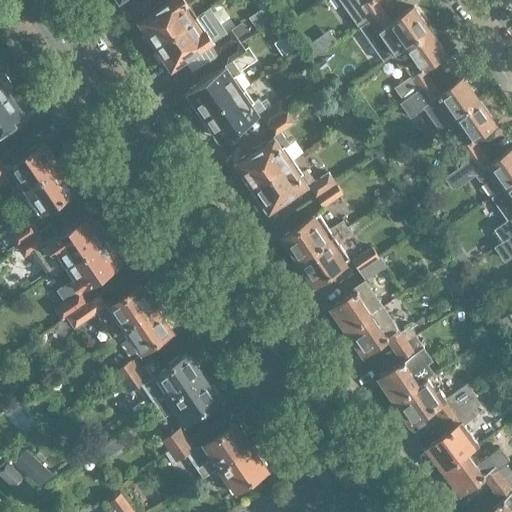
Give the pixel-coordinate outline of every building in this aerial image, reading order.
[(154,41),(154,44),(194,16),(184,1),(185,0),(161,0),(141,14),(141,17),(139,19),(144,26),(142,31),(149,40),(154,41)] [(339,0),(357,25),(361,22),(380,9),(374,0),(339,0)] [(380,9),(361,22),(367,31),(375,26),(385,39),(386,39),(395,51),(428,28),(412,5),(389,21),(380,9)] [(197,14),(194,16),(154,44),(156,44),(157,45),(155,48),(162,59),(167,59),(171,66),(173,64),(175,66),(205,45),(204,44),(210,40),(218,51),(237,38),(238,40),(251,31),(245,22),(241,21),(230,28),(231,29),(221,35),(213,24),(207,28),(197,14)] [(305,29),(311,37),(329,25),(324,17),(305,29)] [(301,28),(294,18),(285,24),(292,34),(301,28)] [(428,28),(395,51),(396,52),(392,55),(400,67),(403,65),(410,75),(394,86),(403,98),(430,79),(421,67),(444,52),(428,28)] [(316,37),(305,45),(312,55),(323,48),(316,37)] [(188,90),(195,100),(192,102),(201,116),(241,89),(232,76),(236,73),(235,72),(238,70),(230,58),(244,49),(238,40),(237,38),(218,51),(225,62),(224,66),(218,71),(216,69),(191,86),(190,89),(188,90)] [(403,98),(412,112),(429,102),(444,122),(478,99),(462,76),(439,93),(430,79),(403,98)] [(0,96),(8,91),(0,78),(0,96)] [(241,89),(201,116),(209,128),(214,128),(220,137),(221,136),(225,136),(250,119),(249,117),(256,113),(260,113),(267,123),(286,110),(280,101),(265,110),(258,99),(254,101),(253,100),(250,102),(241,89)] [(8,91),(0,96),(0,136),(17,126),(13,121),(24,114),(8,91)] [(478,99),(444,122),(453,134),(452,135),(461,148),(453,154),(459,164),(479,150),(471,138),(494,122),(478,99)] [(241,174),(249,186),(289,159),(280,146),(283,143),(282,143),(286,140),(278,130),(293,120),(286,110),(267,123),(274,133),(274,136),(266,142),(264,140),(238,158),(239,160),(237,161),(242,169),(241,174)] [(11,190),(13,194),(60,164),(57,159),(54,161),(50,155),(52,154),(45,142),(42,143),(39,139),(26,147),(28,150),(10,163),(18,176),(18,181),(12,185),(11,190)] [(460,164),(447,173),(444,175),(451,185),(456,187),(475,173),(479,179),(484,181),(493,193),(504,185),(511,179),(511,148),(511,146),(488,162),(479,150),(459,164),(460,164)] [(289,159),(249,186),(258,199),(262,199),(269,207),(273,207),(298,190),(297,188),(305,183),(310,188),(315,195),(316,194),(335,181),(328,171),(313,181),(305,169),(301,172),(300,171),(298,173),(289,159)] [(60,164),(13,194),(16,198),(20,199),(26,195),(32,196),(41,210),(60,197),(61,199),(75,190),(72,186),(74,185),(66,173),(64,175),(60,169),(62,167),(60,164)] [(493,193),(489,195),(506,220),(493,229),(501,241),(509,235),(511,232),(511,179),(504,185),(493,193)] [(335,181),(316,194),(324,205),(343,191),(336,180),(335,181)] [(411,208),(399,192),(381,204),(392,221),(411,208)] [(282,235),(298,258),(346,225),(342,219),(328,229),(316,211),(282,235)] [(37,230),(17,244),(16,244),(23,254),(38,243),(46,255),(54,250),(63,264),(103,237),(88,214),(86,216),(82,215),(54,234),(55,236),(47,242),(44,241),(37,230)] [(30,221),(11,233),(17,244),(37,230),(30,221)] [(346,225),(298,258),(314,281),(348,258),(337,241),(351,232),(355,228),(352,223),(346,225)] [(61,318),(67,314),(68,313),(86,301),(78,290),(79,287),(87,282),(88,284),(117,265),(117,261),(119,260),(103,237),(63,264),(72,277),(57,287),(65,300),(54,307),(61,318)] [(353,259),(359,269),(378,255),(379,254),(373,245),(353,259)] [(470,262),(458,245),(447,253),(459,270),(470,262)] [(330,306),(346,329),(382,305),(373,291),(365,279),(385,265),(378,255),(359,269),(358,269),(364,278),(351,287),(353,290),(330,306)] [(93,335),(98,342),(154,303),(140,282),(106,305),(98,293),(86,301),(68,313),(75,324),(91,314),(101,329),(93,335)] [(98,345),(94,348),(100,358),(115,348),(112,343),(125,334),(137,352),(171,328),(154,303),(98,342),(96,343),(98,345)] [(382,305),(346,329),(363,352),(385,336),(393,348),(415,334),(407,323),(400,330),(382,305)] [(506,344),(498,332),(488,338),(497,351),(506,344)] [(415,334),(393,348),(402,360),(378,376),(394,399),(418,383),(432,372),(425,361),(430,358),(422,346),(423,345),(415,334)] [(139,365),(118,381),(126,392),(132,388),(144,405),(153,399),(156,404),(201,374),(186,351),(159,369),(152,357),(139,365)] [(111,371),(118,381),(139,365),(133,356),(111,371)] [(201,374),(156,404),(170,423),(180,416),(184,421),(218,398),(201,374)] [(418,383),(394,399),(410,422),(433,405),(441,418),(462,403),(456,393),(446,400),(437,386),(435,388),(427,376),(418,383)] [(23,398),(8,406),(19,426),(34,419),(23,398)] [(462,403),(441,418),(449,429),(426,445),(443,469),(466,451),(458,440),(471,431),(461,418),(468,411),(462,403)] [(209,458),(197,466),(203,475),(206,472),(249,442),(234,421),(200,444),(209,458)] [(160,439),(168,450),(188,435),(180,425),(160,439)] [(188,435),(168,450),(176,460),(196,446),(188,435)] [(206,472),(206,474),(210,479),(219,473),(231,490),(265,466),(249,442),(206,472)] [(466,451),(443,469),(459,491),(483,474),(492,487),(511,470),(506,462),(510,458),(500,445),(489,454),(476,464),(466,451)] [(49,469),(26,448),(13,461),(37,483),(49,469)] [(23,476),(8,462),(0,470),(0,474),(14,487),(23,476)] [(511,470),(492,487),(500,499),(486,511),(511,511),(511,489),(509,486),(511,483),(511,470)] [(128,511),(132,508),(118,490),(108,498),(115,506),(111,511),(128,511)]
